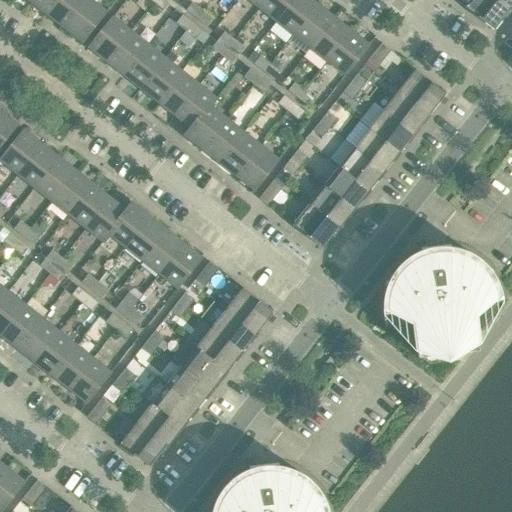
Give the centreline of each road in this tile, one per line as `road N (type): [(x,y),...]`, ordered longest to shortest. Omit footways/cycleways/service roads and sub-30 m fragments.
road 1 (residential): [(336,298),(0,39)]
road 2 (residential): [(168,511),(336,298)]
road 3 (residential): [(336,298),(500,88)]
road 4 (residential): [(141,511),(0,400)]
road 5 (residential): [(500,88),(390,0)]
